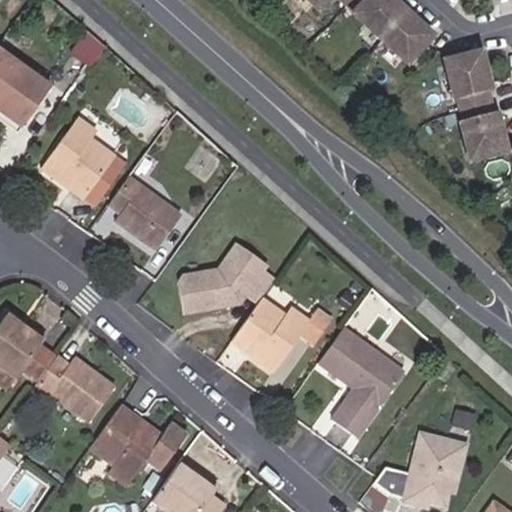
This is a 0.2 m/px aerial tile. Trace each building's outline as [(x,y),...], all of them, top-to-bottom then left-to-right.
[(317,0),(322,4),(325,0),(347,0),(411,59),(432,36),(426,31),(430,26),(402,0),(317,0)] [(486,50),(450,58),(473,159),(509,150),(502,123),(497,124),(487,79),(492,78),(486,50)] [(48,90),(0,56),(0,113),(22,128),(48,90)] [(92,132),(71,117),(33,170),(78,202),(91,184),(102,192),(122,164),(86,139),(92,132)] [(179,214),(125,177),(99,213),(154,251),(179,214)] [(91,184),(78,202),(90,210),(102,192),(91,184)] [(261,301),(273,284),(261,275),(265,271),(235,249),(217,273),(181,280),(178,284),(184,316),(240,308),(245,300),(256,307),(261,301)] [(256,307),(231,342),(273,373),(300,336),(314,346),(331,322),(317,312),(309,323),(291,310),(285,319),(261,301),(256,307)] [(44,338),(9,312),(0,324),(0,394),(3,397),(24,369),(38,378),(54,358),(57,352),(43,342),(44,338)] [(405,375),(344,331),(320,364),(354,388),(333,419),(360,438),(405,375)] [(66,367),(54,358),(38,378),(34,384),(89,424),(114,390),(72,359),(66,367)] [(161,436),(119,405),(90,447),(113,464),(106,474),(125,487),(161,436)] [(0,436),(0,457),(10,444),(0,436)] [(470,451),(424,440),(415,480),(391,475),(380,490),(396,502),(409,505),(409,508),(424,511),(425,511),(426,508),(442,511),(450,511),(458,481),(462,482),(470,451)] [(188,473),(179,465),(152,502),(165,511),(220,511),(225,506),(211,495),(218,486),(193,465),(188,473)]
